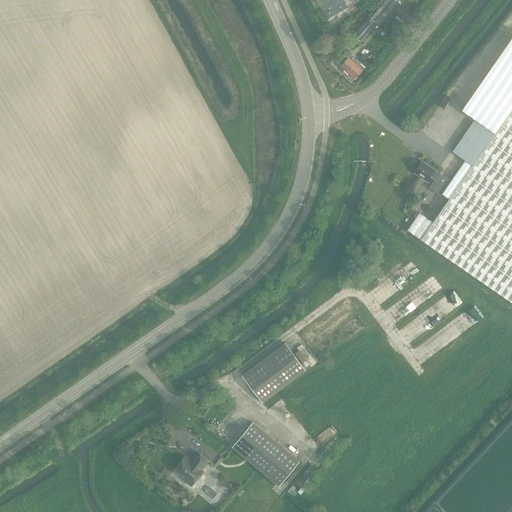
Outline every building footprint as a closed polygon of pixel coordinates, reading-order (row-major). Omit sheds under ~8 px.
[(315,0),(327,19),(348,7),(343,0),(315,0)] [(381,0),(368,16),(370,18),(376,24),(378,25),(400,0),(381,0)] [(360,42),(376,24),(370,18),(353,36),(360,42)] [(395,18),(389,25),(398,32),(404,25),(395,18)] [(449,199),(447,200),(438,214),(432,222),(419,213),(407,230),(511,303),(511,36),(482,80),(461,110),(474,119),(452,152),(464,160),(454,174),(464,181),(475,189),(466,201),(455,194),(451,200),(449,199)] [(343,54),(336,62),(354,79),(365,67),(356,59),(346,51),(343,54)] [(431,178),(433,180),(428,187),(447,200),(449,199),(451,200),(455,194),(466,201),(475,189),(464,181),(454,174),(450,181),(435,171),(421,161),(418,166),(416,166),(414,170),(415,171),(414,173),(428,182),(431,178)] [(389,249),(380,255),(383,260),(392,253),(389,249)] [(434,276),(407,297),(415,307),(442,287),(434,276)] [(443,298),(451,310),(463,301),(455,290),(443,298)] [(438,314),(423,323),(425,328),(441,319),(438,314)] [(366,337),(282,394),(310,436),(395,379),(366,337)] [(285,343),(242,375),(262,403),(305,370),(285,343)] [(231,447),(257,468),(278,486),(300,460),(253,421),(231,447)] [(201,470),(208,461),(198,452),(193,458),(194,459),(191,462),(184,456),(174,469),(184,477),(182,479),(191,486),(203,471),(201,470)]
